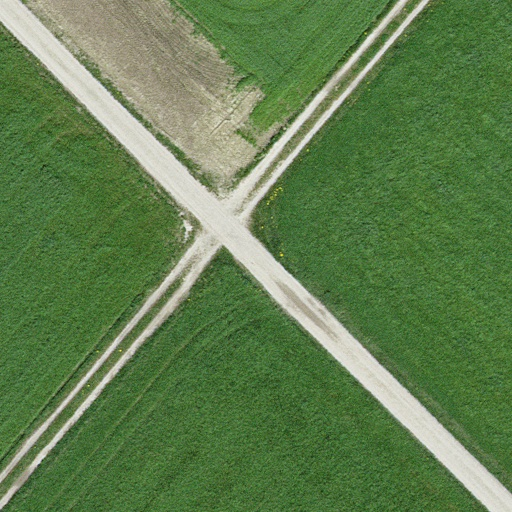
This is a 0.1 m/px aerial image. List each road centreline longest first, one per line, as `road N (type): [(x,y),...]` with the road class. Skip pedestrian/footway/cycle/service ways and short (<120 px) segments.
road 1 (track): [(492,511),(0,20)]
road 2 (track): [(0,503),(423,0)]
